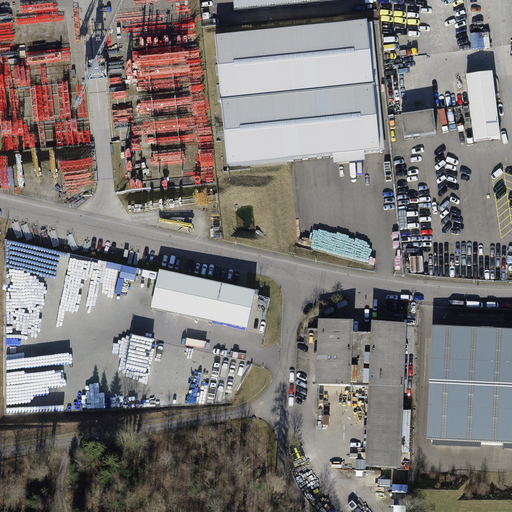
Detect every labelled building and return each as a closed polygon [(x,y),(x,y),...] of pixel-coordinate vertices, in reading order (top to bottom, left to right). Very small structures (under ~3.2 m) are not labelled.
[(230,0),(231,10),(325,0),(230,0)] [(364,28),(213,43),(225,167),(376,152),(364,28)] [(469,74),(474,139),(501,137),(496,72),(469,74)] [(440,133),(435,109),(403,114),(407,139),(440,133)] [(133,267),(131,280),(137,281),(139,268),(133,267)] [(248,332),(255,294),(158,274),(150,312),(225,328),(248,332)] [(354,325),(318,324),(316,387),(367,389),(365,468),(400,469),(404,325),(370,324),(370,335),(353,334),(354,325)] [(28,373),(82,372),(81,354),(32,355),(32,346),(44,346),(44,334),(36,334),(36,328),(9,328),(10,364),(13,364),(13,369),(21,369),(21,381),(28,381),(28,373)] [(511,332),(436,330),(431,443),(511,446),(511,332)] [(158,337),(134,337),(133,380),(158,380),(158,337)]
